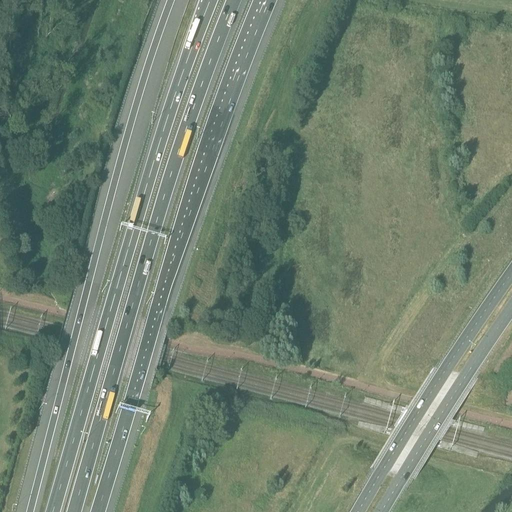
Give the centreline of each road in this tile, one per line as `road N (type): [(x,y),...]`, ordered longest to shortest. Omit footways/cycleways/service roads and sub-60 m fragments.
road 1 (motorway): [(96,511),(199,167),(264,0)]
road 2 (motorway): [(210,0),(50,511)]
road 3 (motorway): [(76,511),(184,131),(233,0)]
road 4 (motorway): [(170,0),(30,511)]
road 5 (secondary): [(511,270),(358,511)]
road 6 (secondary): [(382,511),(511,307)]
